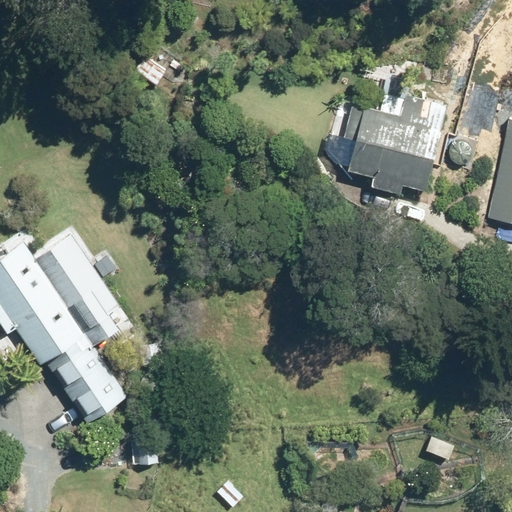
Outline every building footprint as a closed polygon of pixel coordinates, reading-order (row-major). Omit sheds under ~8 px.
[(143,53),(135,66),(157,81),(166,68),(143,53)] [(349,101),(350,98),(339,95),(323,156),(349,162),(348,166),(374,173),(372,183),(402,190),(404,181),(425,186),(447,100),(387,85),(382,106),(366,102),(364,105),(349,101)] [(511,115),(510,115),(483,242),(510,248),(511,235),(511,115)] [(0,254),(0,319),(7,330),(16,324),(40,360),(46,357),(88,420),(127,393),(93,341),(119,324),(109,309),(120,302),(102,275),(113,267),(106,256),(94,264),(71,229),(35,254),(24,238),(0,254)] [(141,344),(144,362),(163,359),(161,341),(141,344)] [(157,433),(139,433),(140,460),(158,459),(157,433)] [(336,447),(336,461),(347,461),(347,448),(336,447)] [(228,477),(217,488),(233,504),(244,494),(228,477)]
